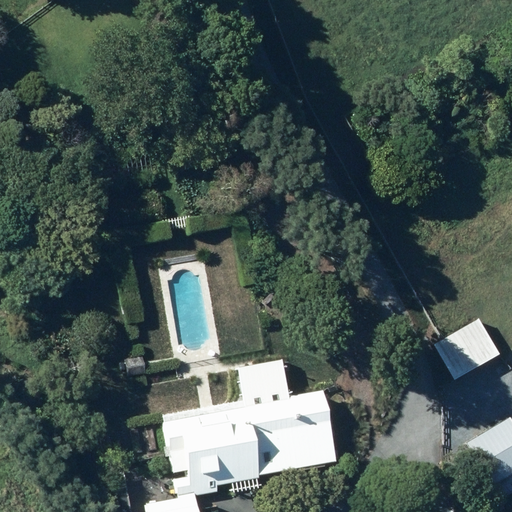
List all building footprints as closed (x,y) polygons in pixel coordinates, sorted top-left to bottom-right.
[(497,357),(476,320),(411,357),(432,394),(497,357)] [(137,358),(121,361),(123,376),(140,374),(137,358)] [(231,368),(237,408),(172,419),(185,496),(212,492),(211,485),(253,478),(252,476),(327,463),(315,391),(281,397),(275,361),(231,368)] [(459,444),(485,487),(511,470),(511,432),(503,417),(459,444)] [(122,511),(117,474),(95,477),(100,511),(122,511)]
